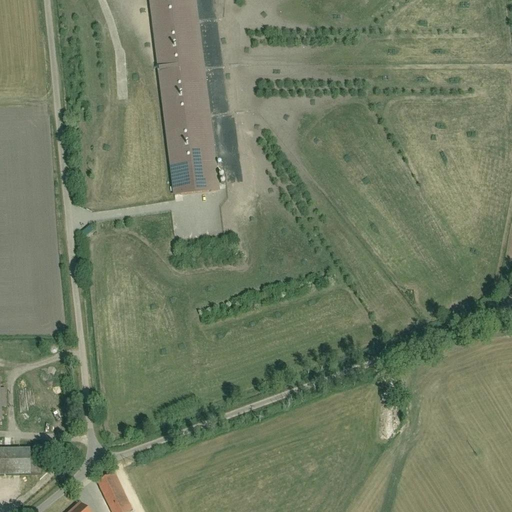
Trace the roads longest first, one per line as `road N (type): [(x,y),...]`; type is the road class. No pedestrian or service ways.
road 1 (residential): [(96,463),(45,0)]
road 2 (residential): [(493,316),(96,463)]
